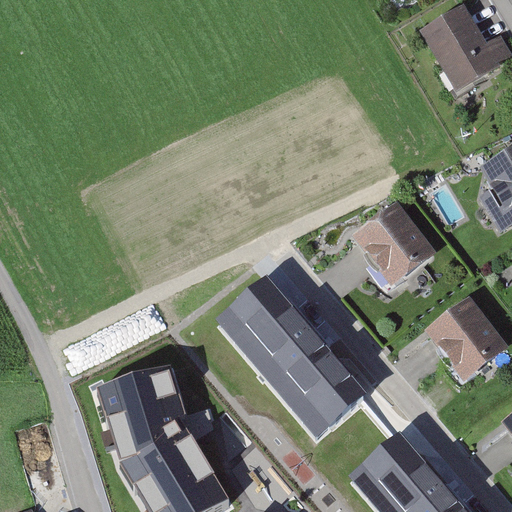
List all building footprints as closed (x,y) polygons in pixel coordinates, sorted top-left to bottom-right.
[(488,48),(465,9),(421,37),(458,97),(501,71),(499,68),(511,60),(511,57),(502,40),(488,48)] [(511,154),(480,173),(492,195),(479,202),(500,238),(511,231),(511,154)] [(436,259),(398,207),(353,242),(392,294),(436,259)] [(221,328),(317,441),(365,401),(269,287),(221,328)] [(509,353),(471,302),(425,336),(465,389),(509,353)] [(187,422),(171,374),(97,395),(120,471),(145,511),(221,511),(229,507),(181,425),(187,422)] [(511,419),(501,427),(511,441),(511,419)] [(354,483),(378,511),(460,511),(401,442),(354,483)]
